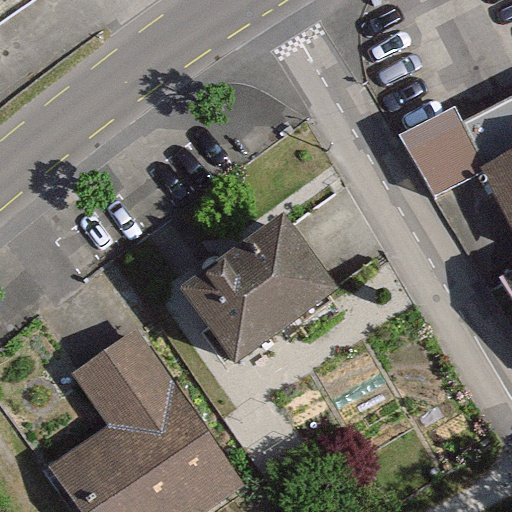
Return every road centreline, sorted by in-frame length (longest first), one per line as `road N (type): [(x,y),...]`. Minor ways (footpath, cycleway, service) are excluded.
road 1 (unclassified): [(511,401),(280,0)]
road 2 (primary): [(0,186),(224,17)]
